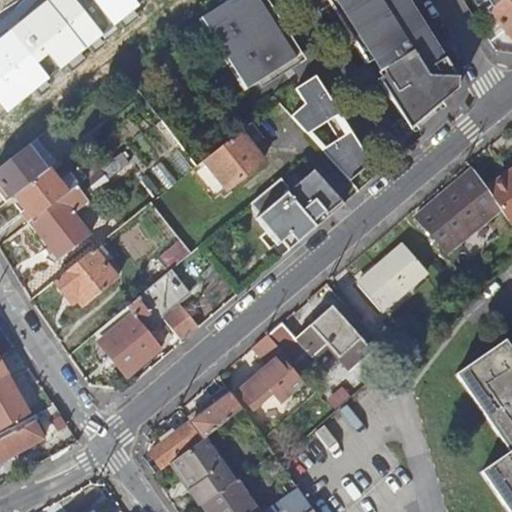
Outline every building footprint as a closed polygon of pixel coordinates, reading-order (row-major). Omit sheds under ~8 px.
[(49,0),(0,40),(0,115),(144,0),(49,0)] [(266,0),(230,0),(200,19),(246,91),(302,55),(266,0)] [(327,0),(346,30),(352,26),(374,60),(395,47),(413,35),(391,0),(327,0)] [(402,58),(431,39),(405,0),(391,0),(413,35),(395,47),(402,58)] [(511,0),(495,0),(491,4),(487,7),(511,35),(511,33),(511,0)] [(369,64),(374,60),(352,26),(346,30),(369,64)] [(431,39),(402,58),(405,62),(384,76),(378,80),(407,124),(432,104),(435,109),(458,88),(458,77),(439,47),(433,38),(431,39)] [(395,47),(374,60),(384,76),(405,62),(402,58),(395,47)] [(340,114),(315,76),(295,89),(305,104),(291,117),(307,135),(340,114)] [(432,104),(407,124),(410,129),(430,113),(434,109),(435,109),(432,104)] [(263,139),(250,123),(203,161),(227,191),(263,162),(251,148),(263,139)] [(371,163),(351,131),(321,151),(336,167),(350,181),(371,163)] [(58,162),(43,143),(42,144),(40,141),(29,149),(32,152),(34,151),(35,153),(49,170),(51,168),(58,162)] [(29,149),(28,148),(0,169),(0,181),(12,198),(16,195),(49,170),(35,153),(34,151),(32,152),(29,149)] [(130,164),(121,152),(84,180),(94,192),(130,164)] [(309,158),(252,205),(288,249),(345,202),(309,158)] [(51,168),(49,170),(16,195),(34,219),(69,192),(51,168)] [(449,258),(500,214),(485,193),(472,174),(417,220),(449,258)] [(500,214),(511,229),(511,178),(511,179),(510,176),(485,193),(500,214)] [(69,192),(34,219),(31,221),(61,258),(91,235),(75,214),(77,213),(75,210),(88,200),(78,185),(69,192)] [(171,272),(192,255),(181,243),(159,262),(169,274),(171,272)] [(358,288),(381,314),(410,289),(426,275),(403,249),(361,285),(358,288)] [(117,280),(94,251),(53,283),(67,300),(72,295),(77,301),(82,308),(117,280)] [(189,294),(171,272),(169,274),(94,336),(100,343),(99,344),(127,378),(161,350),(145,331),(189,294)] [(77,301),(72,295),(67,300),(71,305),(77,301)] [(180,308),(164,322),(180,340),(196,326),(180,308)] [(281,327),(267,339),(282,356),(290,366),(305,353),(321,371),(336,359),(350,374),(371,355),(331,310),(295,342),(281,327)] [(379,345),(395,363),(405,354),(389,336),(379,345)] [(278,360),(282,356),(267,339),(253,350),(269,368),(239,395),(253,412),(274,394),(281,403),(300,386),(278,360)] [(511,511),(511,354),(506,346),(457,379),(510,457),(482,476),(505,511),(511,511)] [(0,428),(27,413),(5,376),(0,378),(0,428)] [(201,440),(202,442),(205,439),(240,413),(227,393),(209,406),(212,410),(150,458),(160,471),(201,440)] [(275,413),(283,423),(299,408),(296,404),(291,408),(286,403),(275,413)] [(47,417),(57,411),(52,404),(33,414),(35,419),(45,414),(47,417)] [(0,462),(42,439),(29,417),(0,433),(0,462)] [(236,484),(205,439),(202,442),(173,464),(192,490),(187,493),(198,510),(202,507),(234,485),(236,484)] [(169,467),(187,493),(192,490),(173,464),(169,467)] [(253,511),(234,485),(202,507),(205,511),(253,511)] [(266,511),(277,511),(291,502),(297,511),(312,511),(308,507),(297,491),(266,511)]
